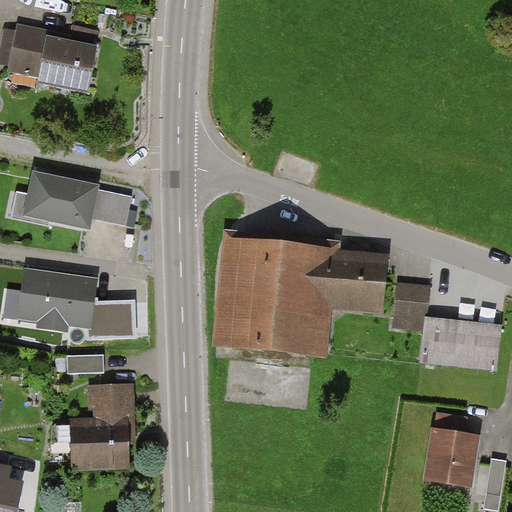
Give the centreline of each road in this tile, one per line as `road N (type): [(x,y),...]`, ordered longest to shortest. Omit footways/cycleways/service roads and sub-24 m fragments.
road 1 (unclassified): [(511,274),(232,177),(178,171)]
road 2 (secondary): [(178,171),(190,511)]
road 3 (residential): [(0,149),(139,175),(178,171)]
road 4 (secondary): [(186,0),(178,171)]
